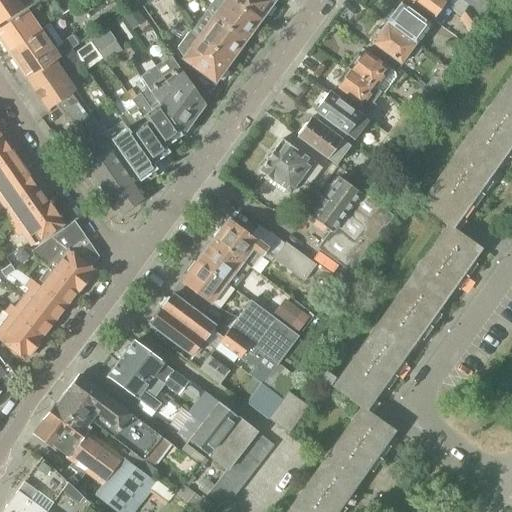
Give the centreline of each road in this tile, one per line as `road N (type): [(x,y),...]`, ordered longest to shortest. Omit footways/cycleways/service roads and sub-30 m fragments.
road 1 (residential): [(127,267),(319,0)]
road 2 (residential): [(507,483),(411,403),(511,266)]
road 3 (residential): [(0,86),(127,267)]
road 4 (residential): [(0,444),(127,267)]
